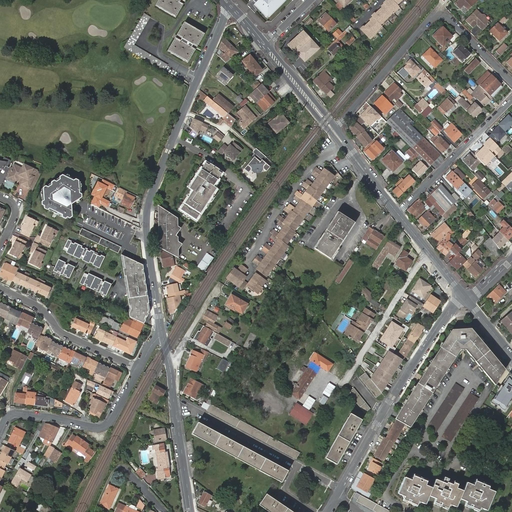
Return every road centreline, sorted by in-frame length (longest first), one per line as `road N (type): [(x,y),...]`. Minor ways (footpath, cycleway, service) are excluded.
road 1 (residential): [(231,6),(147,211),(162,329)]
road 2 (residential): [(511,79),(439,14),(333,130)]
road 3 (residential): [(468,301),(440,322),(336,495)]
road 4 (residential): [(138,368),(103,427),(16,413),(0,432)]
road 5 (residential): [(341,387),(430,252)]
road 6 (residential): [(0,288),(35,304),(57,329),(138,368)]
road 7 (residential): [(511,100),(399,212)]
road 8 (residential): [(246,258),(306,172),(344,144)]
road 9 (residential): [(169,367),(190,511)]
